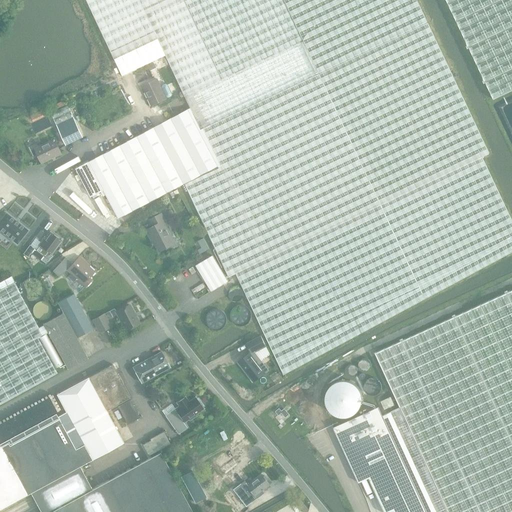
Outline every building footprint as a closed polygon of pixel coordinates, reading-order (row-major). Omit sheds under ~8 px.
[(86,0),(122,76),(166,55),(190,109),(155,128),(185,184),(184,184),(187,190),(196,208),(228,277),(235,273),(284,374),(396,314),(511,251),(511,220),(506,208),(482,157),(489,154),(443,55),(417,0),(86,0)] [(511,0),(446,0),(493,98),(511,138),(511,0)] [(154,63),(147,66),(150,71),(156,68),(154,63)] [(157,81),(143,87),(152,106),(166,100),(166,99),(171,97),(172,95),(167,85),(165,84),(160,86),(157,81)] [(68,106),(51,113),(66,145),(82,137),(68,106)] [(103,190),(118,219),(184,184),(155,128),(89,163),(103,190)] [(39,143),(29,147),(34,157),(38,155),(42,163),(61,154),(54,139),(40,146),(39,143)] [(76,169),(91,197),(103,190),(89,163),(76,169)] [(6,213),(0,220),(0,230),(0,231),(0,241),(6,247),(11,240),(17,244),(27,231),(28,230),(6,213)] [(159,252),(175,244),(163,223),(165,222),(161,215),(150,221),(153,227),(146,231),(150,239),(152,238),(159,252)] [(30,245),(23,254),(24,255),(28,258),(31,254),(31,253),(41,261),(46,264),(53,256),(51,254),(50,254),(60,241),(52,235),(50,233),(42,243),(36,250),(30,246),(30,245)] [(212,292),(228,282),(212,257),(197,266),(212,292)] [(68,278),(74,283),(77,281),(85,288),(91,280),(89,278),(94,272),(85,264),(86,263),(79,258),(73,266),(65,260),(52,273),(59,278),(67,271),(71,274),(68,278)] [(0,405),(57,375),(37,338),(47,333),(43,325),(37,329),(14,284),(11,277),(0,282),(0,405)] [(48,277),(43,280),(48,289),(53,286),(48,277)] [(511,511),(511,290),(375,353),(400,408),(447,511),(511,511)] [(63,314),(43,325),(47,333),(67,369),(87,358),(77,338),(92,330),(73,295),(57,303),(63,314)] [(116,312),(126,331),(139,324),(129,305),(116,312)] [(92,320),(99,333),(110,327),(104,314),(92,320)] [(250,354),(238,363),(254,382),(266,373),(269,371),(261,361),(270,355),(266,347),(261,336),(248,343),(246,344),(249,349),(251,354),(250,354)] [(171,372),(169,368),(161,353),(133,368),(141,383),(163,371),(165,375),(171,372)] [(0,509),(27,495),(30,493),(40,511),(191,511),(160,453),(92,489),(79,466),(124,442),(107,411),(110,409),(117,405),(130,398),(115,370),(118,368),(116,364),(57,396),(63,407),(56,411),(60,417),(57,418),(55,415),(0,443),(0,509)] [(390,397),(381,402),(384,410),(394,405),(390,397)] [(171,404),(161,411),(165,416),(178,435),(187,429),(183,423),(189,419),(190,421),(196,416),(195,415),(203,409),(202,408),(203,405),(201,402),(198,403),(195,398),(188,403),(186,400),(185,399),(182,399),(178,402),(178,405),(179,406),(175,409),(171,404)] [(127,424),(139,417),(130,400),(117,407),(119,409),(127,424)] [(378,407),(333,428),(355,473),(364,469),(369,478),(384,511),(390,511),(393,511),(447,511),(400,408),(382,416),(378,407)] [(170,444),(169,442),(163,431),(143,443),(150,455),(170,444)] [(191,471),(181,476),(195,503),(205,497),(191,471)] [(263,491),(270,485),(267,481),(268,480),(265,476),(263,477),(263,475),(243,491),(244,493),(241,496),(248,505),(251,502),(252,503),(257,499),(258,499),(264,493),(263,491)]
